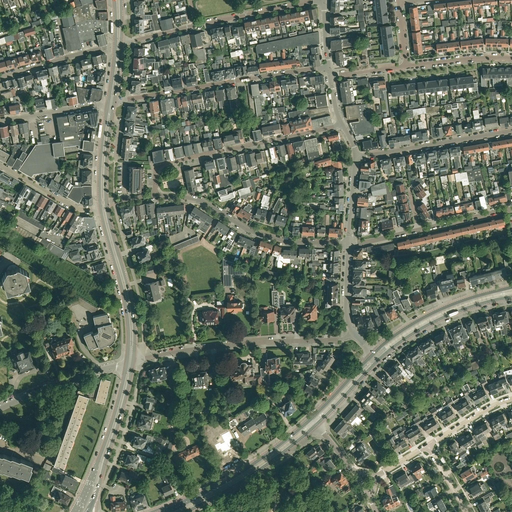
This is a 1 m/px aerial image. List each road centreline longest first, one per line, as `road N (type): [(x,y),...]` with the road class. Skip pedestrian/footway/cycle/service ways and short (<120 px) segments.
road 1 (primary): [(133,361),(129,294),(105,199),(114,101)]
road 2 (residential): [(155,196),(160,164),(341,124)]
road 3 (residential): [(114,101),(328,66)]
road 4 (residential): [(133,361),(234,344),(338,339)]
road 5 (residential): [(348,244),(284,241),(199,200),(155,196)]
road 6 (primary): [(311,418),(239,473),(175,507)]
road 7 (residential): [(511,131),(355,156)]
road 8 (primary): [(127,362),(76,511)]
road 9 (primary): [(88,511),(133,361)]
road 10 (primary): [(186,511),(316,424)]
road 11 (primary): [(100,209),(126,309),(127,362)]
road 12 (primary): [(511,287),(426,315),(373,353)]
road 13 (primary): [(379,359),(434,321),(511,296)]
road 14 (residential): [(0,409),(127,362)]
road 15 (residential): [(196,25),(323,2)]
